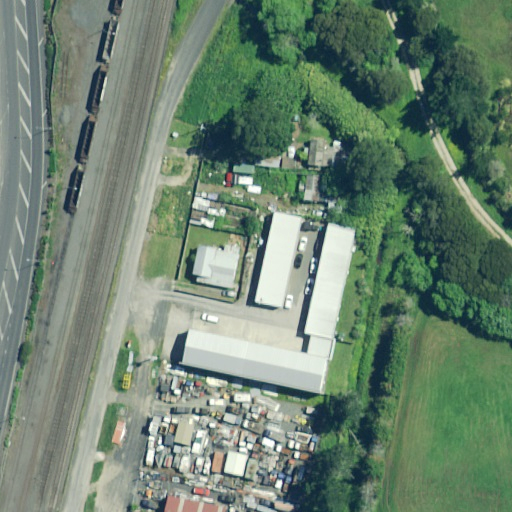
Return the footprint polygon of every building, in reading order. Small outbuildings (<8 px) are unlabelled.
[(332,165),(333,158),(355,160),(356,143),(334,142),(334,137),(306,135),(305,163),(332,165)] [(253,149),(252,165),(281,167),(282,151),(253,149)] [(298,192),(305,192),(304,200),(328,202),(327,213),(350,215),(350,204),(340,203),(341,190),(328,189),(329,173),(299,170),(298,192)] [(296,223),(267,216),(247,308),(277,314),(296,223)] [(350,241),(318,235),(296,341),(327,348),(350,241)] [(240,248),(225,245),(224,250),(198,246),(193,274),(198,275),(196,281),(232,288),(240,248)] [(321,358),(180,326),(171,365),(313,397),(321,358)] [(163,386),(173,388),(174,382),(176,382),(178,373),(141,366),(135,393),(161,398),(163,386)] [(192,376),(180,373),(175,390),(188,393),(192,376)] [(210,379),(194,376),(189,407),(205,409),(210,379)] [(224,511),(225,508),(168,497),(165,511),(224,511)]
